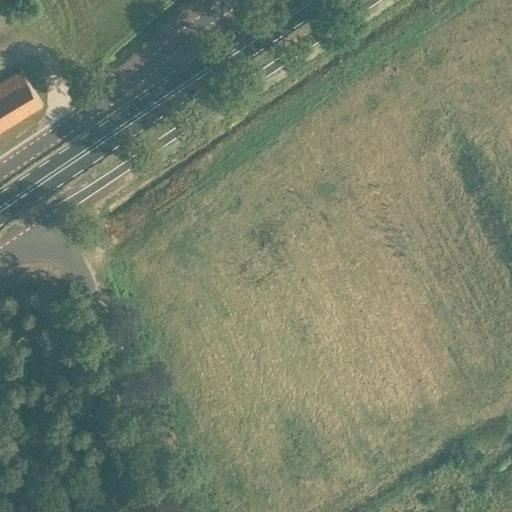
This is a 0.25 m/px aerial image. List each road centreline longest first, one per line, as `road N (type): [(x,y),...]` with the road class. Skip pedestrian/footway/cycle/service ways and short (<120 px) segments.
road 1 (primary): [(0,207),(310,0)]
road 2 (unclassified): [(192,511),(72,255),(49,229)]
road 3 (unclassified): [(233,0),(0,169)]
